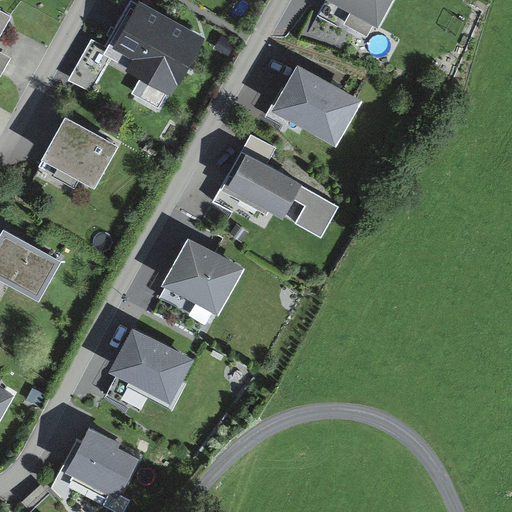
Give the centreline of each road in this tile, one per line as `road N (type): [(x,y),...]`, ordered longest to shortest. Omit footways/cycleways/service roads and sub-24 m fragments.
road 1 (residential): [(0,486),(32,452),(280,0)]
road 2 (unclassified): [(182,511),(252,437),(324,411),(363,414),(400,431),(430,461),(457,511)]
road 3 (residential): [(0,155),(89,0)]
